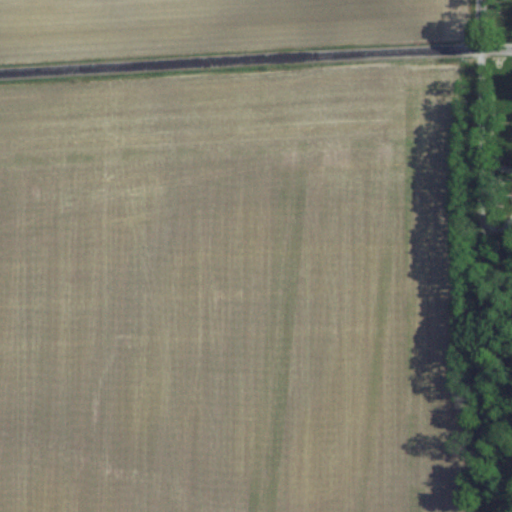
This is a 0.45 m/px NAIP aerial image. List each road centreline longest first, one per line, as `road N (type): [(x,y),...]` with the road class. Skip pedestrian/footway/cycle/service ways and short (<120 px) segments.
road 1 (residential): [(0,74),(511,47)]
road 2 (residential): [(511,502),(478,0)]
